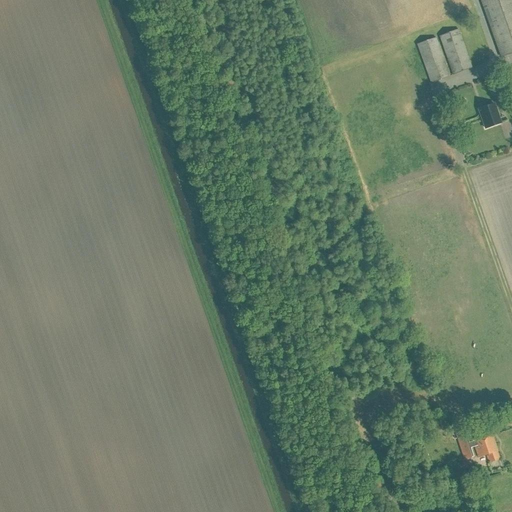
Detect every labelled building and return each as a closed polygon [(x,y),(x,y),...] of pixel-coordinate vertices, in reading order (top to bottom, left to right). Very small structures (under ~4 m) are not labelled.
[(511,0),(479,0),(499,57),(511,52),(511,0)] [(457,30),(438,37),(452,75),(471,68),(457,30)] [(416,44),(431,83),(450,76),(436,37),(416,44)] [(477,109),(484,130),(501,123),(494,103),(477,109)] [(478,458),(486,455),(489,463),(499,460),(496,452),(498,451),(492,435),(490,436),(489,432),(485,433),(486,437),(473,442),(473,443),(469,444),(465,433),(456,436),(455,433),(465,461),(474,458),(471,449),(474,447),(478,458)]
